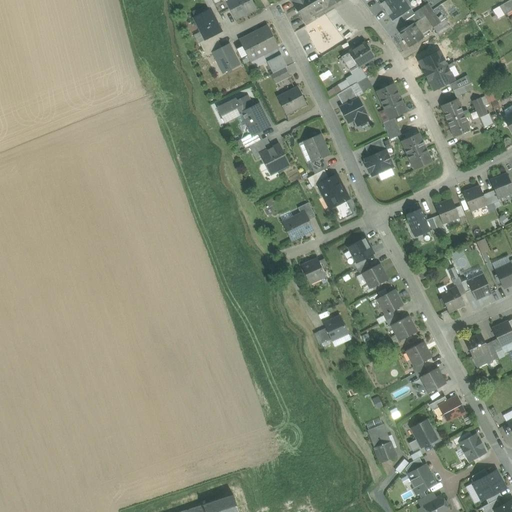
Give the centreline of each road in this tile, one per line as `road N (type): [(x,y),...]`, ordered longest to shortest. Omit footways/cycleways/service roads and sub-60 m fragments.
road 1 (residential): [(461,178),(397,54),(355,9)]
road 2 (residential): [(233,32),(277,11),(326,108)]
road 3 (residential): [(373,214),(441,336)]
road 4 (residential): [(441,336),(501,455)]
